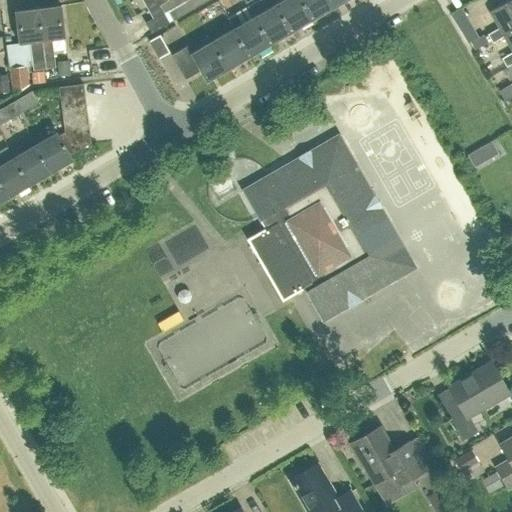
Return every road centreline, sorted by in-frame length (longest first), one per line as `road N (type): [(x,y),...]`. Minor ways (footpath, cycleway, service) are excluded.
road 1 (residential): [(166,511),(511,314)]
road 2 (residential): [(172,134),(400,0)]
road 3 (residential): [(0,234),(172,134)]
road 4 (residential): [(172,134),(93,0)]
